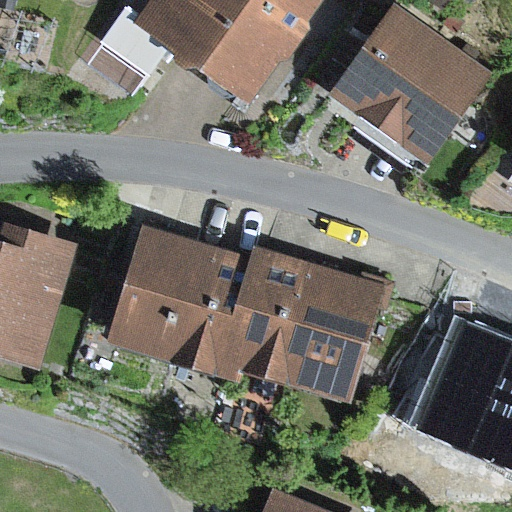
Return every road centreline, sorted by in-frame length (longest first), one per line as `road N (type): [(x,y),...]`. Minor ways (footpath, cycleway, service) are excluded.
road 1 (residential): [(0,159),(71,154),(201,167),(511,262)]
road 2 (residential): [(142,511),(122,476),(92,456),(0,427)]
